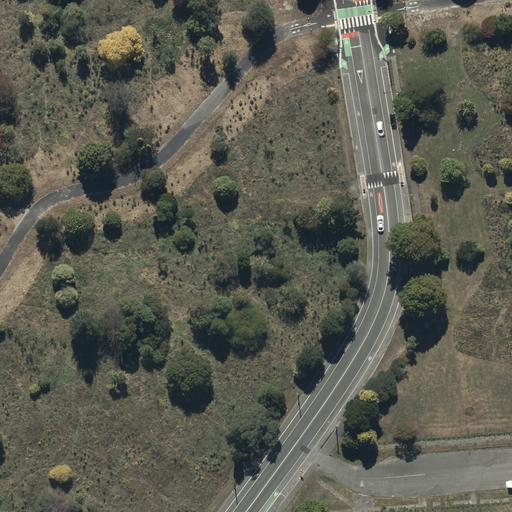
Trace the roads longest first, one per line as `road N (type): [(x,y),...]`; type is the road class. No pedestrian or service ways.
road 1 (tertiary): [(353,0),(387,206),(388,263),(374,320),(298,440)]
road 2 (residential): [(298,440),(349,474),(374,480),(511,467)]
